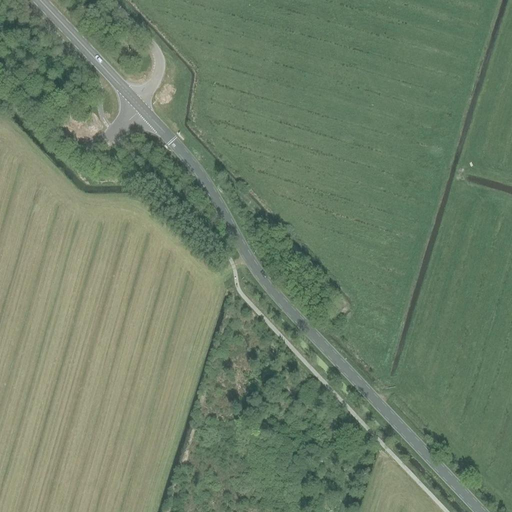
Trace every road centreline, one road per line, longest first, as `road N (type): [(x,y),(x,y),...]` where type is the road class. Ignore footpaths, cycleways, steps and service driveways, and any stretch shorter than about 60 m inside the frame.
road 1 (tertiary): [(480,511),(273,292),(207,184),(140,106)]
road 2 (unclassified): [(0,69),(59,133),(80,144),(113,134),(140,106)]
road 3 (tertiary): [(140,106),(38,0)]
